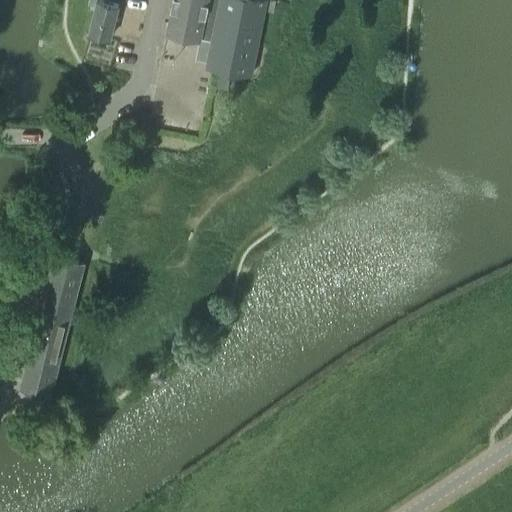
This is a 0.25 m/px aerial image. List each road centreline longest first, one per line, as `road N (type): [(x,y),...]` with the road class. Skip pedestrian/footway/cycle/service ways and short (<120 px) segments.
road 1 (unclassified): [(8,390),(60,140)]
road 2 (unclassified): [(161,0),(143,83),(60,140)]
